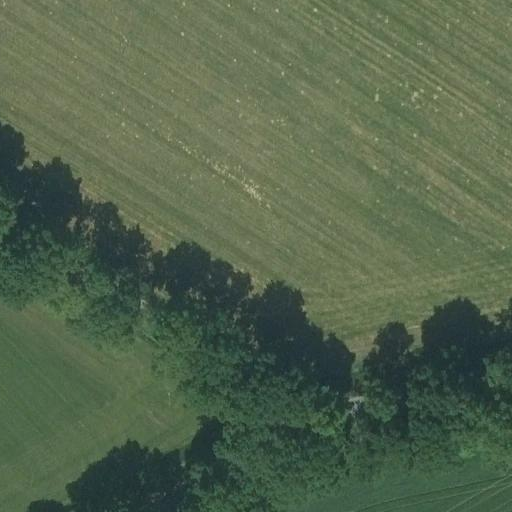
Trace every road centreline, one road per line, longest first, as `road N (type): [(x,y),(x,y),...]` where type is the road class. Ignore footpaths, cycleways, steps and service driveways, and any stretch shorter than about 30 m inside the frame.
road 1 (unclassified): [(0,219),(319,418)]
road 2 (unclassified): [(319,418),(511,376)]
road 3 (unclassified): [(146,511),(319,418)]
